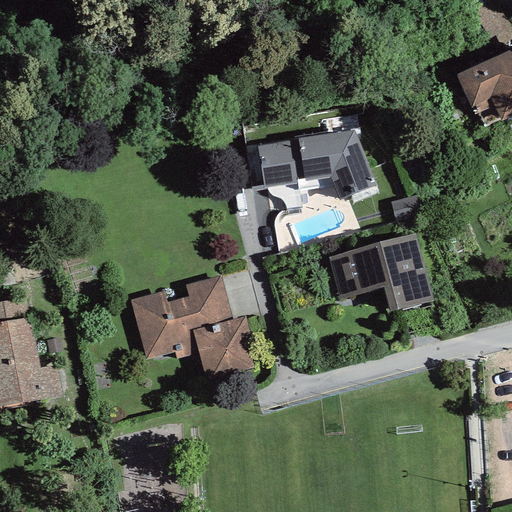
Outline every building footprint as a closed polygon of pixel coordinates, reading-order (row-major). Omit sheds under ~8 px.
[(511,64),(466,83),(487,135),(511,125),(511,64)] [(352,132),(257,148),(264,189),(296,183),(295,178),(303,176),(304,183),(328,179),(338,201),(376,185),(352,132)] [(414,196),(389,203),(394,223),(420,215),(414,196)] [(415,235),(328,259),(339,300),(382,288),(389,313),(433,301),(415,235)] [(162,293),(131,301),(146,359),(174,351),(177,359),(198,354),(207,387),(236,379),(235,375),(258,368),(245,317),(232,320),(220,277),(187,286),(190,299),(165,305),(162,293)] [(0,408),(63,397),(57,366),(40,369),(27,297),(0,301),(0,408)]
